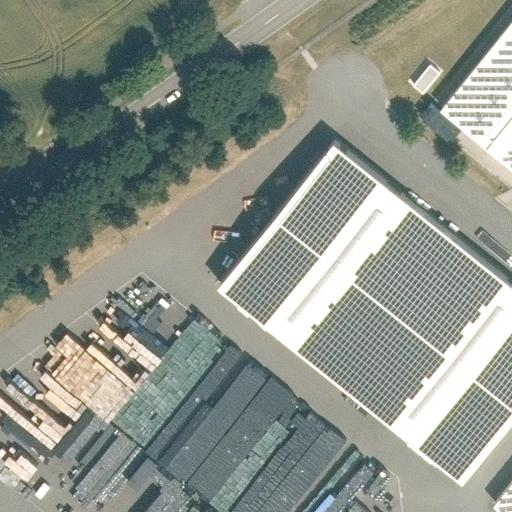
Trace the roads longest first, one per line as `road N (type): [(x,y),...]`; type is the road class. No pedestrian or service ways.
road 1 (secondary): [(0,213),(297,0)]
road 2 (unclassified): [(511,227),(347,95)]
